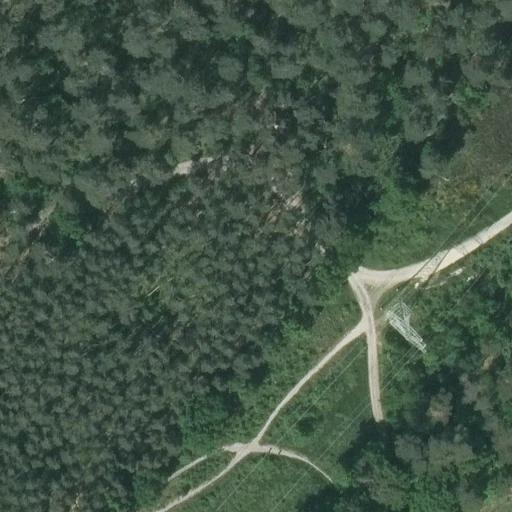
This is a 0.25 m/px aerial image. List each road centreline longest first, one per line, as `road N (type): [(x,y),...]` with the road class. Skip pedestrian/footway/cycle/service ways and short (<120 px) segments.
road 1 (unknown): [(368,508),(317,464),(288,451),(232,451),(119,511)]
road 2 (track): [(162,511),(241,455),(295,462),(368,508)]
